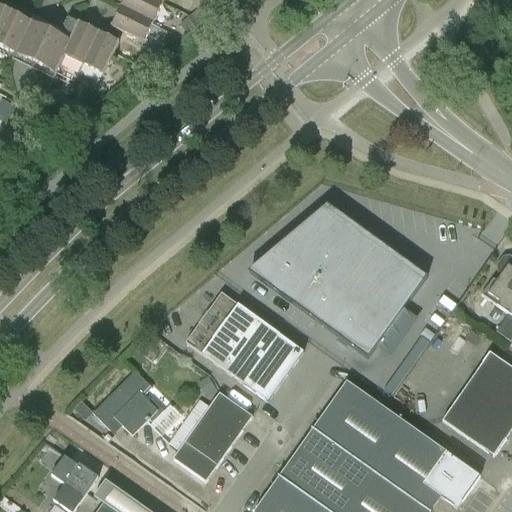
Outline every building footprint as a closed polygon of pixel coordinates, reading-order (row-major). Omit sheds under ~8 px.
[(162,4),(153,0),(124,0),(121,8),(153,24),(162,4)] [(0,48),(17,57),(32,24),(0,8),(0,48)] [(153,24),(121,8),(111,28),(143,44),(153,24)] [(186,34),(205,18),(200,11),(180,27),(186,34)] [(32,24),(17,57),(25,61),(56,75),(64,57),(62,56),(77,25),(68,20),(62,32),(53,28),(50,33),(42,29),(32,24)] [(62,56),(64,57),(82,66),(98,34),(78,24),(77,25),(62,56)] [(98,34),(82,66),(103,76),(118,45),(98,34)] [(139,71),(149,63),(143,56),(133,64),(139,71)] [(73,115),(77,107),(54,96),(50,104),(73,115)] [(389,330),(425,280),(333,213),(321,230),(310,221),(297,239),(309,247),(297,264),(389,330)] [(511,260),(509,258),(503,259),(497,267),(498,273),(501,275),(496,283),(492,280),(481,297),(508,316),(511,318),(511,260)] [(220,296),(185,346),(267,405),(303,355),(220,296)] [(511,318),(508,316),(496,333),(511,344),(511,318)] [(493,459),(511,431),(511,370),(489,355),(442,423),(493,459)] [(152,425),(163,413),(151,401),(149,403),(144,398),(152,390),(135,373),(92,416),(109,433),(118,424),(132,438),(145,425),(146,426),(149,422),(152,425)] [(197,385),(203,396),(214,390),(208,379),(197,385)] [(457,511),(480,479),(346,384),(255,511),(431,511),(440,500),(457,511)] [(206,486),(252,419),(219,395),(172,462),(206,486)] [(111,439),(107,435),(102,440),(107,444),(111,439)] [(65,511),(74,511),(98,480),(79,466),(77,468),(64,459),(51,477),(64,487),(53,503),(65,511)] [(103,506),(98,511),(145,511),(115,490),(105,483),(93,499),(103,506)]
